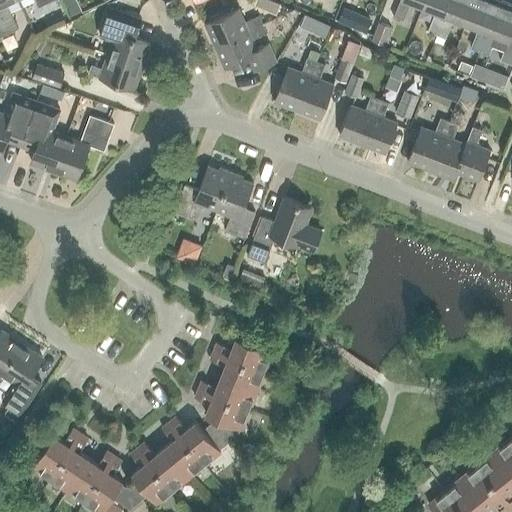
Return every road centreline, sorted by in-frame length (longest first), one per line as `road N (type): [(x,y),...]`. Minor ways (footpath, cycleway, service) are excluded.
road 1 (residential): [(81,225),(98,253),(164,306),(169,320),(131,378),(43,331),(35,316),(58,225)]
road 2 (residential): [(511,235),(217,122),(202,101)]
road 3 (residential): [(202,101),(81,225)]
